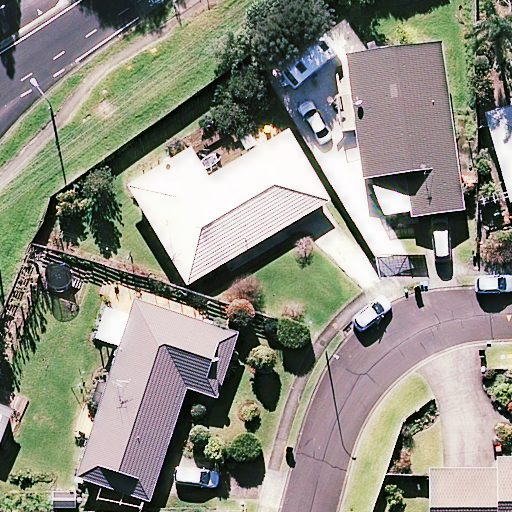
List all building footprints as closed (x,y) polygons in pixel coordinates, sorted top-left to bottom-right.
[(462,215),(438,50),(347,63),(364,183),(374,182),(380,227),(462,215)] [(511,62),(498,66),(511,113),(486,120),(510,206),(511,205),(511,62)] [(328,204),(288,137),(209,184),(191,155),(130,192),(187,288),(328,204)] [(236,340),(134,306),(78,481),(149,504),(186,391),(216,401),(236,340)] [(511,511),(511,463),(496,463),(496,473),(431,474),(430,511),(511,511)]
